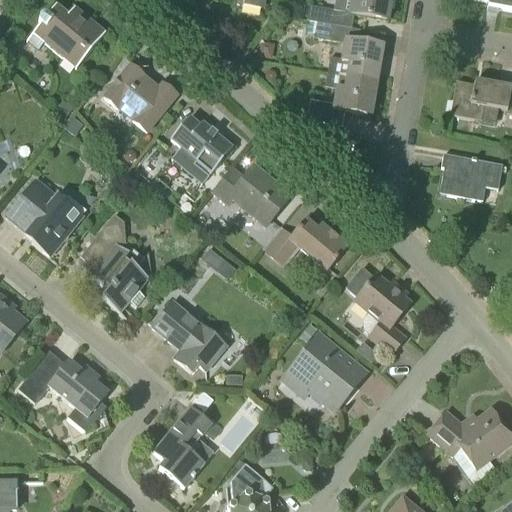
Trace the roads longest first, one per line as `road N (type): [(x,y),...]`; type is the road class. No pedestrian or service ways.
road 1 (residential): [(377,213),(135,0)]
road 2 (residential): [(134,511),(113,495),(101,464),(134,415),(131,383),(0,277)]
road 3 (residential): [(331,511),(353,463),(467,315)]
road 4 (residential): [(377,213),(389,200),(421,31)]
road 5 (residential): [(467,315),(377,213)]
